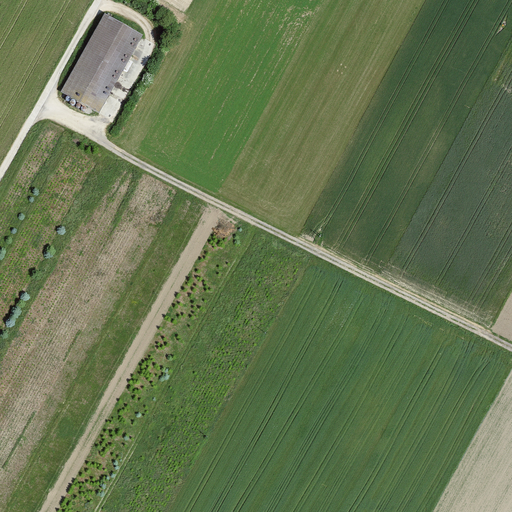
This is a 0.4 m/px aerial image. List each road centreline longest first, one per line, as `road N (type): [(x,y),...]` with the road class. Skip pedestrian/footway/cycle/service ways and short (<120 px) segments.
road 1 (track): [(38,112),(511,348)]
road 2 (track): [(101,0),(0,180)]
